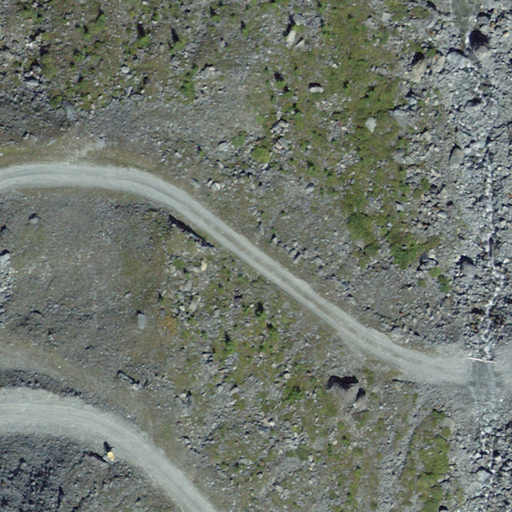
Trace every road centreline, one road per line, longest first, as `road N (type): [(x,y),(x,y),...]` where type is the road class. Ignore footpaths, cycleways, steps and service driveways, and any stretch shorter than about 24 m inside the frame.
road 1 (track): [(511,364),(447,370),(391,351),(323,310),(194,208),(142,181),(74,172),(0,179)]
road 2 (track): [(0,414),(70,418),(106,430),(157,466),(201,511)]
